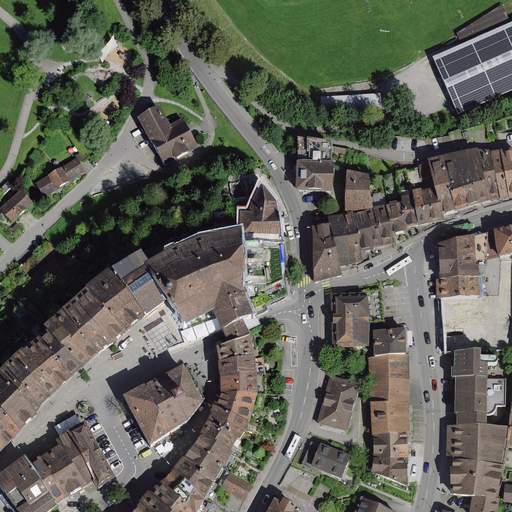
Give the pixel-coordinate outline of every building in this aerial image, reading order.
[(511,25),(433,61),(459,118),(511,94),(511,25)] [(381,96),(321,99),(322,114),(382,111),(381,96)] [(166,170),(201,149),(184,121),(172,128),(161,110),(138,123),(143,131),(166,170)] [(511,152),(501,154),(507,200),(507,202),(511,201),(511,152)] [(478,154),(429,164),(430,167),(432,180),(434,192),(438,210),(442,208),(445,223),(492,202),(479,156),(478,154)] [(501,154),(493,156),(499,201),(507,200),(501,154)] [(87,173),(77,156),(35,183),(45,199),(87,173)] [(493,156),(479,156),(492,202),(499,201),(493,156)] [(334,168),(297,167),(297,196),(333,197),(334,168)] [(430,167),(420,169),(422,181),(432,180),(430,167)] [(371,181),(347,176),(346,215),(375,213),(371,181)] [(8,183),(0,190),(0,192),(5,197),(13,188),(8,183)] [(242,243),(282,244),(279,209),(264,191),(261,191),(250,218),(240,219),(242,238),(242,243)] [(434,192),(421,194),(429,227),(445,223),(442,208),(438,210),(434,192)] [(421,194),(401,199),(401,208),(407,231),(429,227),(421,194)] [(13,227),(34,208),(22,195),(1,214),(13,227)] [(401,208),(387,211),(394,238),(408,236),(407,231),(401,208)] [(387,211),(375,213),(375,217),(383,249),(396,248),(394,238),(387,211)] [(367,216),(354,219),(364,263),(376,257),(375,251),(368,219),(367,216)] [(329,222),(331,231),(335,250),(339,269),(364,263),(354,219),(354,217),(329,222)] [(375,217),(368,219),(375,251),(383,249),(375,217)] [(315,254),(335,250),(331,231),(314,232),(315,254)] [(511,232),(489,238),(488,263),(499,260),(500,264),(511,260),(511,232)] [(165,307),(181,333),(213,319),(215,318),(230,310),(234,308),(238,306),(245,300),(246,279),(244,264),(242,238),(204,245),(175,255),(148,270),(143,273),(165,307)] [(489,238),(476,241),(477,270),(480,270),(488,269),(488,263),(489,238)] [(476,241),(439,249),(441,282),(437,283),(443,358),(455,357),(482,356),(482,360),(493,361),(491,298),(482,298),(480,270),(477,270),(476,241)] [(335,250),(315,254),(316,275),(339,269),(335,250)] [(109,276),(146,318),(165,307),(143,273),(148,270),(142,259),(109,276)] [(124,337),(146,318),(109,276),(87,296),(124,337)] [(112,348),(124,337),(87,296),(75,306),(112,348)] [(369,296),(332,297),(333,323),(334,347),(370,347),(369,296)] [(230,310),(215,318),(224,341),(230,337),(254,323),(252,318),(249,310),(245,300),(230,310)] [(99,360),(112,348),(75,306),(65,316),(99,360)] [(89,367),(99,360),(65,316),(54,325),(89,367)] [(82,373),(89,367),(54,325),(44,335),(82,373)] [(224,342),(228,351),(235,349),(239,349),(244,345),(249,341),(246,335),(243,329),(230,337),(224,341),(224,342)] [(72,381),(82,373),(44,335),(38,343),(40,346),(72,381)] [(408,335),(374,336),(375,361),(409,360),(408,335)] [(511,336),(495,336),(495,347),(511,347),(511,336)] [(218,368),(255,361),(249,341),(244,345),(239,349),(235,349),(217,352),(218,368)] [(35,349),(30,354),(47,370),(62,390),(72,381),(40,346),(35,349)] [(30,354),(21,359),(56,396),(62,390),(47,370),(30,354)] [(482,356),(455,357),(454,382),(457,382),(456,417),(458,417),(458,430),(488,431),(488,417),(492,417),(495,416),(498,413),(498,410),(507,410),(507,382),(488,382),(488,368),(482,367),(482,360),(482,356)] [(21,359),(12,369),(33,389),(46,405),(56,396),(21,359)] [(375,361),(371,361),(372,440),(375,440),(407,438),(412,438),(411,360),(409,360),(375,361)] [(255,367),(255,361),(218,368),(220,380),(256,380),(255,367)] [(12,369),(0,380),(0,381),(34,417),(47,406),(46,405),(33,389),(12,369)] [(202,408),(183,371),(146,390),(158,419),(173,439),(187,429),(202,408)] [(257,400),(256,380),(220,380),(221,397),(257,400)] [(362,387),(331,380),(318,427),(349,436),(362,387)] [(0,381),(0,399),(28,429),(36,419),(34,417),(0,381)] [(158,419),(146,390),(121,403),(150,446),(173,439),(158,419)] [(249,427),(257,400),(221,397),(216,410),(249,427)] [(0,399),(0,415),(21,436),(28,429),(0,399)] [(216,410),(213,411),(210,418),(212,419),(229,428),(245,438),(249,427),(216,410)] [(0,427),(16,441),(21,436),(0,415),(0,427)] [(241,445),(245,438),(229,428),(210,418),(207,427),(240,445),(241,445)] [(0,456),(8,449),(16,441),(0,427),(0,456)] [(240,445),(207,427),(200,439),(216,449),(220,449),(231,457),(240,445)] [(95,486),(100,494),(117,484),(85,428),(73,435),(67,438),(69,441),(95,486)] [(458,430),(449,430),(449,464),(454,464),(503,468),(509,432),(488,431),(458,430)] [(407,438),(375,440),(375,475),(409,491),(407,438)] [(216,449),(200,439),(195,447),(192,451),(193,452),(196,454),(199,457),(225,472),(230,461),(231,457),(220,449),(216,449)] [(87,491),(95,486),(69,441),(57,446),(61,451),(87,491)] [(305,457),(302,464),(341,479),(350,457),(311,441),(305,457)] [(67,503),(87,491),(61,451),(41,463),(67,503)] [(196,454),(193,452),(186,462),(184,464),(195,473),(210,486),(214,489),(215,489),(220,479),(225,472),(199,457),(196,454)] [(184,464),(186,462),(184,460),(179,467),(174,473),(175,475),(205,503),(214,489),(210,486),(195,473),(184,464)] [(57,510),(67,503),(41,463),(30,468),(57,510)] [(503,468),(454,464),(452,498),(473,502),(472,511),(499,511),(501,503),(498,503),(503,468)] [(0,494),(12,511),(55,511),(57,510),(30,468),(27,465),(0,485),(0,494)] [(200,511),(205,503),(175,475),(163,486),(188,511),(200,511)] [(255,489),(232,475),(223,490),(246,504),(255,489)] [(188,511),(163,486),(151,499),(165,511),(188,511)] [(300,511),(295,509),(297,505),(283,497),(281,501),(275,498),(266,511),(300,511)] [(165,511),(151,499),(149,498),(139,509),(141,511),(165,511)] [(387,511),(364,502),(359,511),(387,511)]
